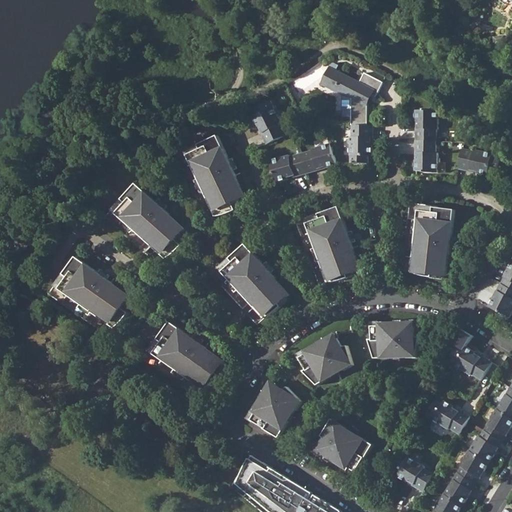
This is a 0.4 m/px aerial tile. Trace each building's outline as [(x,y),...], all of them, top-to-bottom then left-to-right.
[(511,0),(499,0),(511,9),(511,0)] [(352,118),(352,125),(354,125),(368,126),(369,100),(371,94),(377,97),(385,82),(366,73),(360,83),(331,67),(322,84),(336,91),(336,90),(345,94),(344,96),(343,117),(352,118)] [(283,125),(272,101),(256,108),(259,115),(255,117),(260,127),(261,126),(264,133),(263,133),(268,145),(286,136),(282,126),(283,125)] [(299,113),(307,129),(315,127),(307,109),(299,113)] [(417,129),(417,141),(438,141),(438,130),(439,130),(440,110),(426,110),(426,111),(418,111),(417,121),(419,121),(419,129),(417,129)] [(372,145),(373,138),(374,138),(374,126),(368,126),(354,125),(353,137),(352,137),(351,163),(369,163),(369,156),(374,156),(374,145),(372,145)] [(246,197),(231,164),(232,163),(220,136),(206,142),(206,140),(177,154),(205,215),(214,211),(217,217),(229,214),(237,210),(233,203),(246,197)] [(424,173),(438,173),(439,153),(437,153),(438,141),(417,141),(417,153),(418,153),(418,160),(417,160),(416,171),(424,171),(424,173)] [(308,174),(320,170),(319,169),(327,167),(327,168),(338,165),(332,144),(313,149),(314,151),(302,154),(308,174)] [(464,149),(460,169),(472,172),(472,170),(479,172),(479,173),(490,176),(490,171),(498,173),(502,156),(476,150),(476,151),(464,149)] [(308,174),(302,154),(291,157),(291,156),(272,161),(279,182),(290,179),(289,178),(296,176),(296,177),(308,174)] [(177,240),(186,230),(170,215),(171,214),(138,184),(128,195),(127,193),(105,217),(155,263),(162,255),(167,259),(179,250),(183,246),(177,240)] [(451,255),(457,210),(439,208),(439,206),(411,203),(402,270),(413,271),(412,272),(418,275),(433,277),(433,274),(447,276),(450,255),(451,255)] [(362,270),(349,236),(351,235),(341,207),(327,212),(327,210),(296,221),(319,285),(329,281),(329,282),(333,282),(344,280),(350,278),(349,275),(362,270)] [(278,278),(248,245),(234,256),(233,255),(222,265),(217,260),(207,269),(257,325),(265,318),(265,319),(269,317),(278,311),(283,307),(281,304),(291,295),(277,279),(278,278)] [(131,297),(101,276),(102,275),(78,257),(69,269),(68,268),(49,294),(104,334),(110,325),(115,329),(118,327),(124,321),(130,313),(123,308),(131,297)] [(503,285),(511,289),(511,265),(509,270),(510,271),(503,285)] [(501,315),(509,319),(511,313),(511,289),(503,285),(496,299),(495,298),(490,307),(502,313),(501,315)] [(225,362),(196,341),(197,340),(172,322),(164,334),(162,333),(144,359),(198,398),(205,390),(206,391),(214,383),(220,375),(217,373),(225,362)] [(416,337),(416,324),(398,325),(397,322),(381,323),(381,326),(374,327),(374,339),(371,340),(376,359),(406,356),(406,358),(417,358),(422,338),(416,337)] [(355,366),(349,346),(344,347),(337,337),(322,346),(321,344),(307,352),(308,355),(302,358),(308,370),(306,372),(319,386),(344,370),(345,371),(355,366)] [(494,363),(483,356),(482,358),(479,355),(476,354),(477,353),(468,347),(466,351),(459,347),(450,362),(472,376),(473,374),(482,380),(494,363)] [(280,438),(296,410),(297,411),(303,402),(289,387),(285,391),(274,384),(265,400),(263,398),(254,412),(257,414),(253,420),(280,438)] [(511,388),(499,409),(511,417),(511,388)] [(472,417),(461,411),(460,412),(454,408),(455,407),(446,401),(444,405),(437,401),(428,416),(450,430),(451,428),(461,434),(472,417)] [(486,431),(502,441),(511,428),(511,417),(499,409),(486,431)] [(356,472),(374,445),(358,435),(358,436),(346,429),(347,427),(334,419),(323,437),(328,439),(321,451),(336,460),(334,462),(348,471),(350,468),(356,472)] [(472,451),(490,463),(496,454),(495,453),(502,441),(486,431),(472,451)] [(460,473),(476,483),(484,471),(485,472),(490,463),(472,451),(460,473)] [(340,511),(252,457),(238,486),(269,511),(340,511)] [(436,475),(426,469),(427,467),(410,457),(402,469),(403,469),(399,476),(408,482),(409,481),(415,485),(414,486),(425,492),(436,475)] [(446,495),(464,505),(469,497),(468,496),(476,483),(460,473),(446,495)] [(435,511),(459,511),(464,505),(446,495),(435,511)]
